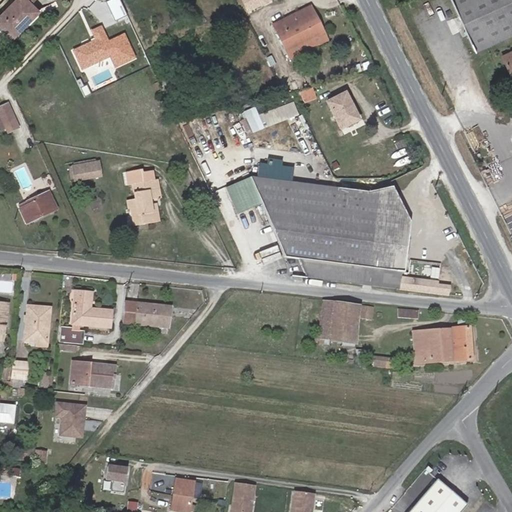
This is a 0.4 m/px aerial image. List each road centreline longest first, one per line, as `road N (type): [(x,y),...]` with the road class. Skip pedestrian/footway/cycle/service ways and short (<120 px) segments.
road 1 (unclassified): [(0,256),(511,309)]
road 2 (primary): [(365,0),(511,284)]
road 3 (unknown): [(394,500),(170,467)]
road 4 (unclassified): [(384,511),(464,420)]
